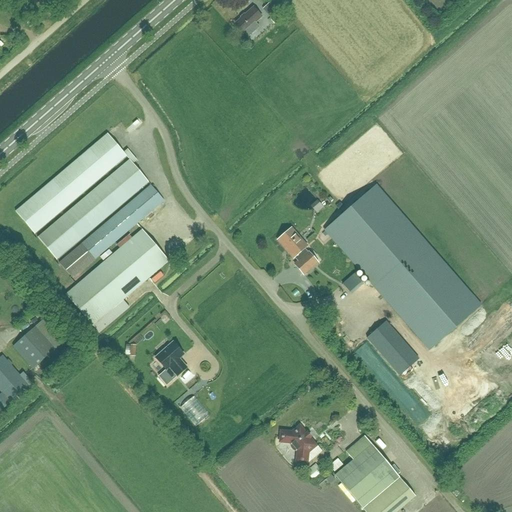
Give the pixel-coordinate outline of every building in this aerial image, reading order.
[(275,24),(281,18),(269,4),(262,9),(275,24)] [(256,22),(261,18),(253,8),(235,24),(243,33),(250,27),(253,30),(259,25),(256,22)] [(55,261),(148,183),(132,164),(136,161),(127,150),(123,153),(107,134),(14,213),(34,236),(126,157),(129,160),(36,239),(55,261)] [(71,279),(164,201),(150,186),(58,263),(71,279)] [(376,187),(325,232),(429,352),(481,307),(376,187)] [(303,274),(317,262),(307,252),(307,253),(303,249),(306,247),(291,229),(278,241),(293,258),(296,256),(299,260),(294,265),(303,274)] [(123,300),(168,262),(141,231),(64,296),(91,328),(101,319),(123,300)] [(101,319),(91,328),(98,335),(129,307),(123,300),(101,319)] [(32,370),(55,350),(35,327),(12,347),(32,370)] [(183,355),(172,343),(155,358),(166,370),(169,368),(177,377),(186,368),(179,359),(183,355)] [(0,358),(0,391),(6,399),(10,404),(32,384),(24,375),(21,377),(2,356),(0,358)] [(475,429),(431,379),(399,407),(443,457),(475,429)] [(10,404),(2,395),(0,396),(0,410),(1,412),(10,404)] [(305,435),(299,426),(291,433),(282,432),(279,434),(279,440),(281,443),(290,444),(290,445),(289,445),(290,448),(290,449),(292,450),(292,451),(295,452),(295,451),(296,452),(295,461),(297,463),(304,464),(306,462),(307,453),(315,447),(308,438),(310,437),(306,434),(305,435)] [(396,511),(414,497),(364,437),(345,453),(352,461),(333,477),(361,509),(363,511),(396,511)] [(340,459),(330,464),(333,470),(343,465),(340,459)] [(312,481),(322,473),(315,465),(306,473),(312,481)]
